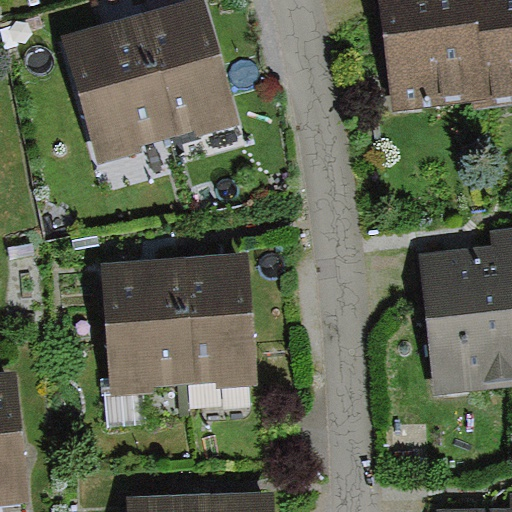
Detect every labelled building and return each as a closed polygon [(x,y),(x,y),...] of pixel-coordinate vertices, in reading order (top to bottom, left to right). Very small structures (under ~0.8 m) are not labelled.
[(378,0),(394,113),(487,100),(473,0),(378,0)] [(511,0),(473,0),(487,100),(488,108),(511,104),(511,0)] [(136,24),(173,142),(238,122),(201,3),(136,24)] [(136,24),(65,46),(103,165),(173,142),(136,24)] [(511,231),(491,233),(493,249),(498,306),(511,304),(511,231)] [(493,249),(423,256),(437,395),(511,387),(511,304),(498,306),(493,249)] [(249,252),(180,256),(187,387),(257,383),(249,252)] [(180,256),(100,261),(108,392),(187,387),(180,256)] [(11,373),(0,374),(0,506),(25,504),(11,373)] [(203,497),(203,511),(270,511),(270,494),(203,497)] [(203,511),(203,497),(129,500),(129,511),(203,511)]
